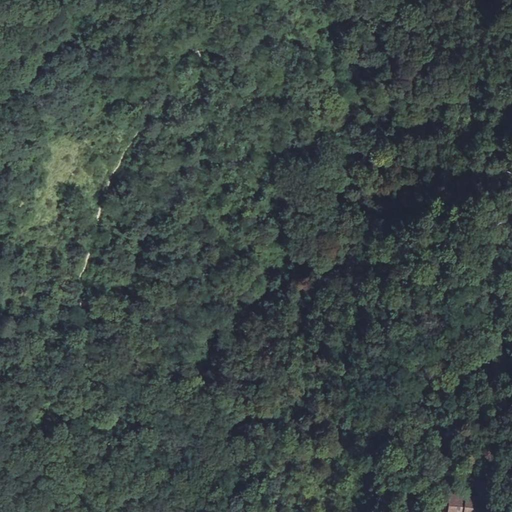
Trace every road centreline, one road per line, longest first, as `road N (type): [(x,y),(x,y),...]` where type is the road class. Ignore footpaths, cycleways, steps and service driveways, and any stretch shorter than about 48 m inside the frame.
road 1 (track): [(203,50),(188,46),(125,73),(88,63),(57,69),(17,78),(0,92)]
road 2 (track): [(103,193),(125,143),(203,50)]
road 3 (track): [(483,511),(498,347)]
